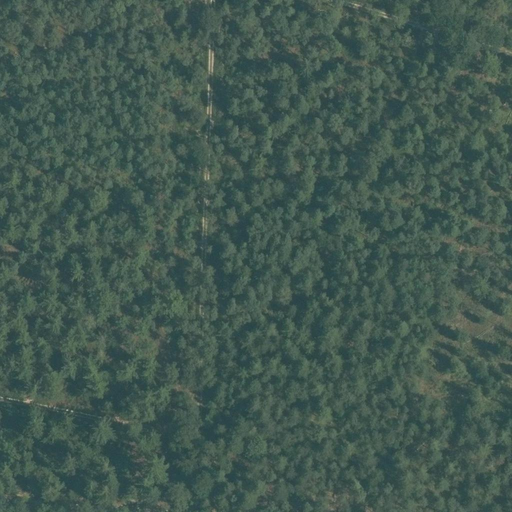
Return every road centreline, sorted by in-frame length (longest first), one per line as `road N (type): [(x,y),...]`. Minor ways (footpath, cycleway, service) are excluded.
road 1 (track): [(218,0),(205,438)]
road 2 (track): [(205,438),(282,440),(459,415),(511,418)]
road 3 (track): [(0,399),(205,438)]
road 4 (track): [(324,0),(511,56)]
road 5 (track): [(178,511),(0,498)]
